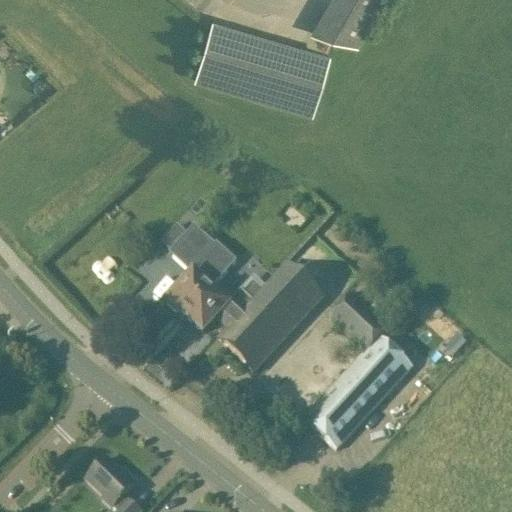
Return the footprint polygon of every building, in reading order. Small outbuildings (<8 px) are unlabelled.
[(322,0),(305,34),(356,45),(359,39),(367,3),(368,0),(322,0)] [(190,85),(308,110),(322,45),(203,20),(190,85)] [(166,252),(179,235),(172,229),(158,246),(166,252)] [(193,277),(168,304),(203,337),(215,324),(226,333),(253,304),(241,293),(230,305),(219,294),(216,297),(211,292),(237,264),(216,245),(214,247),(195,229),(187,237),(172,254),(170,256),(193,277)] [(226,333),(216,344),(218,346),(254,379),(325,301),(288,268),(287,267),(265,291),(253,304),(226,333)] [(351,295),(328,321),(365,355),(378,341),(388,330),(387,329),(395,319),(387,312),(378,303),(369,312),(351,295)] [(365,355),(304,422),(337,452),(412,371),(378,341),(365,355)] [(137,511),(124,498),(136,486),(124,474),(122,476),(107,462),(87,483),(105,501),(103,503),(112,511),(113,510),(114,511),(137,511)]
